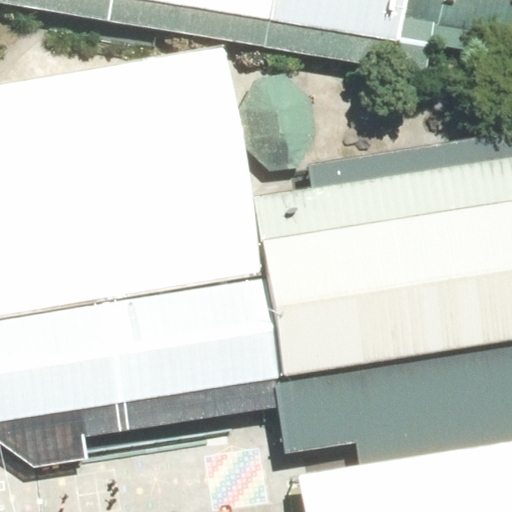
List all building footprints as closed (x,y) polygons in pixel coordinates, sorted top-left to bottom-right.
[(511,0),(16,0),(511,58),(511,0)] [(0,313),(262,273),(249,189),(226,44),(0,79),(0,313)] [(304,181),(249,189),(262,273),(278,377),(288,440),(356,429),(360,456),(511,433),(511,131),(301,164),(304,181)] [(0,411),(278,377),(262,273),(0,313),(0,411)] [(297,467),(303,511),(511,511),(511,433),(360,456),(297,467)]
